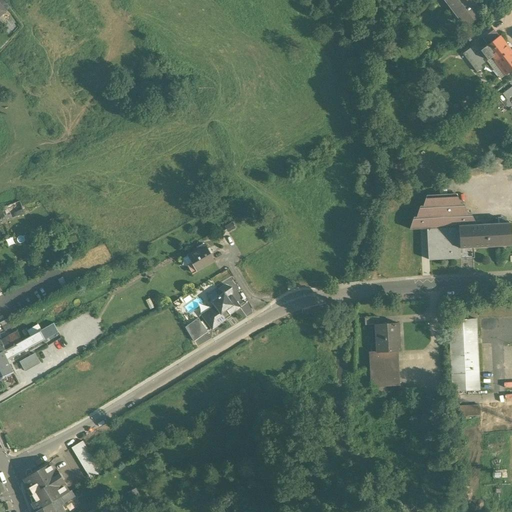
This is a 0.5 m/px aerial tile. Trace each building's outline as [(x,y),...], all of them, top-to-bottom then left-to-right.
[(10,8),(4,0),(0,0),(0,4),(6,12),(10,8)] [(483,15),(471,0),(442,0),(451,10),(453,8),(468,27),(483,15)] [(494,30),(482,39),(488,46),(499,37),(494,30)] [(511,61),(511,52),(500,37),(499,37),(488,46),(481,51),(488,61),(491,58),(505,76),(511,70),(511,64),(511,63),(511,61)] [(480,52),(475,46),(463,55),(477,73),(482,68),(481,66),(488,61),(481,51),(480,52)] [(511,87),(503,95),(507,100),(511,95),(511,87)] [(129,90),(107,101),(112,111),(134,99),(129,90)] [(456,195),(427,196),(423,207),(420,207),(417,218),(414,218),(410,230),(427,229),(429,260),(474,259),(473,248),(460,249),(459,226),(476,226),(471,215),(468,215),(463,205),(460,205),(456,195)] [(20,201),(2,209),(2,208),(0,209),(0,224),(25,214),(20,201)] [(476,226),(459,226),(460,249),(473,248),(511,246),(511,236),(511,224),(476,226)] [(198,250),(188,256),(193,264),(189,266),(193,274),(214,261),(205,245),(198,249),(198,250)] [(225,285),(216,292),(215,291),(208,296),(212,302),(215,306),(202,316),(212,330),(226,320),(225,319),(239,308),(230,296),(232,295),(232,292),(230,289),(228,287),(225,285)] [(18,314),(10,318),(12,321),(13,322),(20,318),(18,314)] [(379,317),(365,318),(365,326),(376,325),(379,325),(379,317)] [(207,332),(198,319),(185,328),(194,342),(207,332)] [(476,320),(449,321),(453,392),(480,390),(476,320)] [(12,321),(2,326),(5,331),(15,326),(13,322),(12,321)] [(47,323),(20,337),(22,341),(40,331),(49,327),(47,323)] [(379,325),(376,325),(376,326),(378,326),(379,335),(377,335),(377,345),(371,345),(372,353),(378,353),(397,352),(400,352),(398,324),(379,325)] [(5,350),(2,352),(5,358),(11,358),(37,344),(44,339),(40,331),(22,341),(5,350)] [(18,333),(0,342),(0,353),(2,352),(5,350),(22,341),(20,337),(18,333)] [(2,352),(0,353),(0,379),(13,373),(5,358),(2,352)] [(378,353),(372,353),(370,354),(372,387),(386,386),(399,386),(397,352),(378,353)] [(31,356),(22,361),(26,368),(35,362),(31,356)] [(386,386),(372,387),(372,396),(386,395),(386,386)] [(451,404),(451,418),(476,417),(475,403),(451,404)] [(101,473),(82,441),(71,448),(90,480),(101,473)] [(51,464),(25,480),(30,488),(27,489),(28,490),(31,488),(34,493),(30,496),(30,497),(34,495),(37,500),(32,503),(37,511),(58,499),(68,493),(64,487),(66,486),(56,470),(55,471),(51,464)] [(135,489),(128,493),(131,499),(138,496),(135,489)] [(68,493),(58,499),(62,506),(65,505),(64,504),(68,501),(69,502),(75,498),(71,491),(68,493)] [(123,507),(118,497),(113,500),(117,508),(123,507)] [(37,511),(36,511),(64,511),(62,506),(58,499),(37,511)] [(81,508),(83,511),(88,511),(95,509),(91,503),(81,508)]
